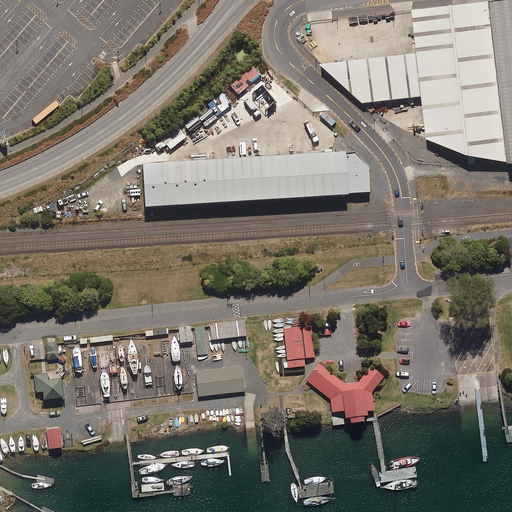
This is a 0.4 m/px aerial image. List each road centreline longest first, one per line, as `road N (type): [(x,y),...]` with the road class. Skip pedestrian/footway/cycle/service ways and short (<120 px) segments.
road 1 (unclassified): [(0,337),(381,293),(409,281)]
road 2 (unclassified): [(409,281),(391,165),(276,44),(278,18),(300,0)]
road 3 (trunk): [(230,9),(148,97),(83,143),(0,183)]
